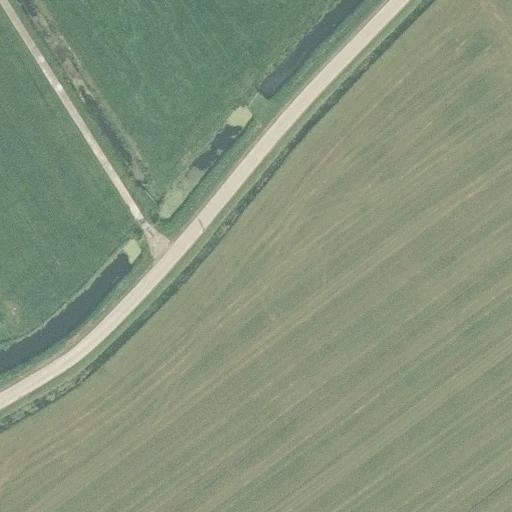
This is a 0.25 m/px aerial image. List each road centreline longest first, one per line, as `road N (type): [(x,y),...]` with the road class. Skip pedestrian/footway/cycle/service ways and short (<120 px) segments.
road 1 (tertiary): [(0,401),(112,322),(399,0)]
road 2 (track): [(2,0),(170,256)]
